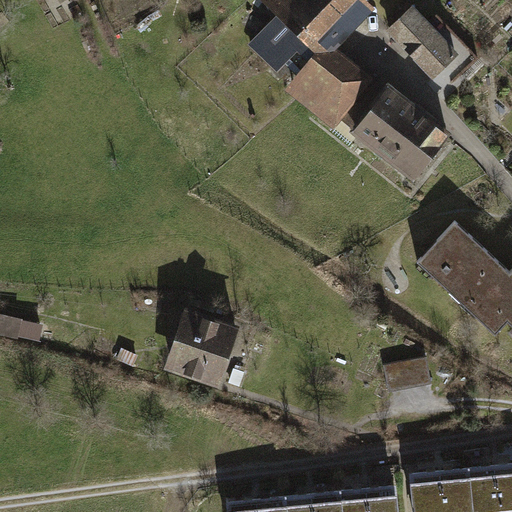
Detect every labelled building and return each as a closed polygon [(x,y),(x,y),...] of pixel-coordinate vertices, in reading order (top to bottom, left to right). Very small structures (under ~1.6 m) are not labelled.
[(271,42),(299,70),(321,47),(364,2),(361,0),(269,0),(282,11),(251,44),(260,53),(271,42)] [(456,54),(412,8),(389,29),(434,76),(456,54)] [(365,83),(321,47),(299,70),(301,72),(292,82),(321,104),(337,83),(354,97),(365,83)] [(448,134),(372,74),(365,83),(354,97),(339,115),(341,117),(380,147),(376,152),(382,157),(386,152),(416,175),(448,134)] [(354,97),(337,83),(321,104),(317,109),(335,124),(341,117),(339,115),(354,97)] [(455,220),(417,261),(495,333),(508,320),(511,323),(511,268),(510,271),(455,220)] [(22,317),(0,311),(0,333),(17,337),(22,317)] [(231,328),(190,314),(173,364),(214,378),(231,328)] [(427,355),(383,364),(389,391),(432,383),(427,355)] [(511,511),(511,462),(495,465),(499,511),(511,511)] [(499,511),(495,465),(468,467),(471,511),(499,511)] [(471,511),(468,467),(440,470),(444,511),(471,511)] [(444,511),(440,470),(412,473),(415,511),(444,511)] [(397,511),(395,485),(367,488),(368,511),(397,511)] [(368,511),(367,488),(339,490),(341,511),(368,511)] [(341,511),(339,490),(312,493),(313,511),(341,511)] [(313,511),(312,493),(284,496),(285,511),(313,511)] [(285,511),(284,496),(257,498),(258,511),(285,511)] [(258,511),(257,498),(229,501),(229,511),(258,511)]
